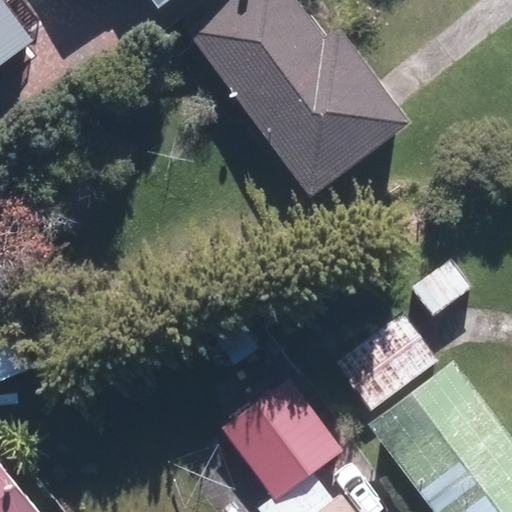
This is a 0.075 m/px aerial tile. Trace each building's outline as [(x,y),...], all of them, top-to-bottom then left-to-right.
[(174,0),(184,12),(201,0),(174,0)] [(243,0),(206,27),(335,203),(435,129),(362,30),(346,42),(314,0),(243,0)] [(0,65),(29,45),(0,4),(0,65)] [(474,286),(449,256),(410,288),(435,318),(474,286)] [(324,341),(380,290),(353,260),(297,311),(324,341)] [(209,335),(236,371),(269,347),(243,311),(209,335)] [(340,366),(377,415),(447,363),(410,314),(340,366)] [(388,426),(452,511),(511,511),(511,414),(472,362),(388,426)] [(343,502),(322,475),(352,453),(297,380),(231,430),(227,432),(277,498),(259,511),(364,511),(352,496),(349,497),(343,502)] [(0,511),(43,511),(0,452),(0,511)]
